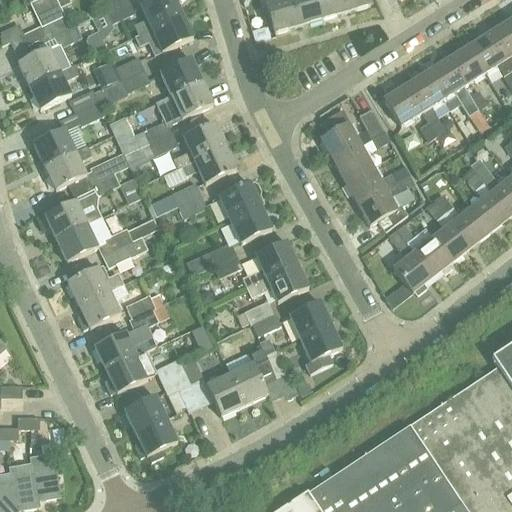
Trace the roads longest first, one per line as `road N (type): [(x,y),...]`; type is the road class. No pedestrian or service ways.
road 1 (residential): [(121,510),(0,231)]
road 2 (residential): [(138,502),(302,422),(393,355)]
road 3 (residential): [(393,355),(269,130)]
road 4 (residential): [(269,130),(462,0)]
road 5 (residential): [(393,355),(511,266)]
road 6 (residential): [(269,130),(220,0)]
